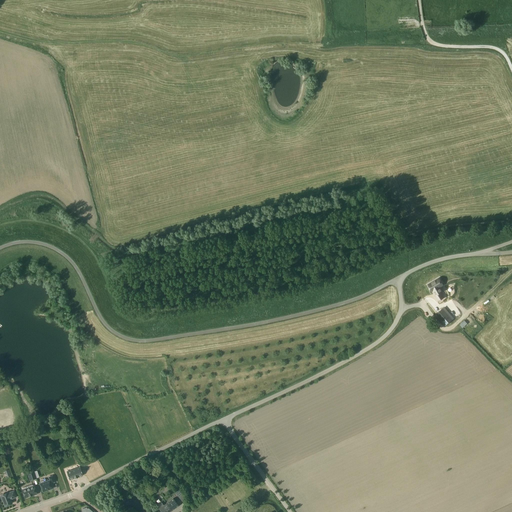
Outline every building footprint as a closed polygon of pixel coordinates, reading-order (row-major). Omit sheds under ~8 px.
[(443,291),(440,287),(443,285),(439,278),(428,285),(431,291),(433,290),(438,299),(443,297),(440,292),(443,291)] [(465,278),(450,288),(454,295),(463,289),(462,288),(468,284),(465,278)] [(443,308),(436,314),(445,325),(452,319),(443,308)] [(36,478),(34,472),(32,466),(29,467),(30,472),(28,473),(30,480),(36,478)] [(80,467),(67,472),(70,480),(83,475),(80,467)] [(44,482),(43,481),(41,481),(41,483),(40,483),(43,492),(53,488),(51,483),(55,482),(52,475),(49,477),(50,480),(44,482)] [(26,488),(25,487),(23,488),(22,489),(23,490),(22,490),(25,498),(33,495),(37,494),(34,486),(26,488)] [(16,497),(14,491),(8,493),(8,492),(4,494),(4,495),(0,497),(2,500),(3,501),(5,506),(6,506),(9,505),(9,504),(12,503),(11,499),(16,497)] [(164,506),(161,502),(156,505),(161,511),(169,511),(178,506),(173,499),(164,506)]
